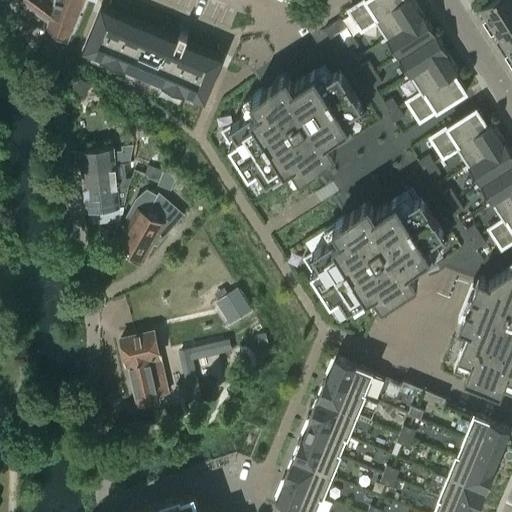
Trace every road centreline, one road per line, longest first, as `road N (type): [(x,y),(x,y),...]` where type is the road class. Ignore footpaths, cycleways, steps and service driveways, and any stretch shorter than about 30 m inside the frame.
road 1 (residential): [(101,504),(90,299),(53,82),(37,43),(0,10)]
road 2 (residential): [(511,409),(325,330)]
road 3 (residential): [(275,511),(203,481),(101,504)]
